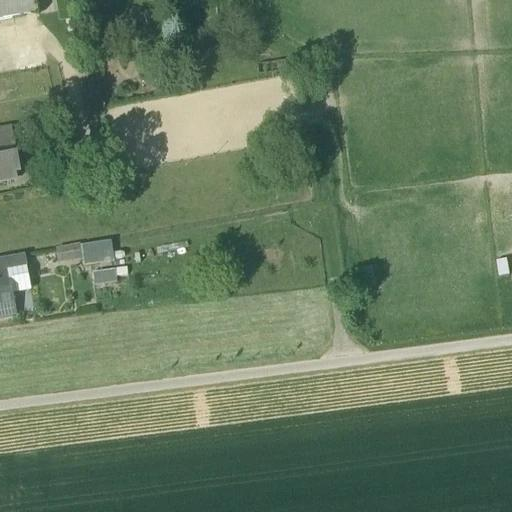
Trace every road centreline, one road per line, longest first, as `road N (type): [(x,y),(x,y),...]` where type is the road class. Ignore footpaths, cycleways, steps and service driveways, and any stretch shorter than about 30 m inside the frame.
road 1 (track): [(0,412),(511,343)]
road 2 (track): [(345,366),(305,67)]
road 3 (track): [(323,211),(113,246)]
